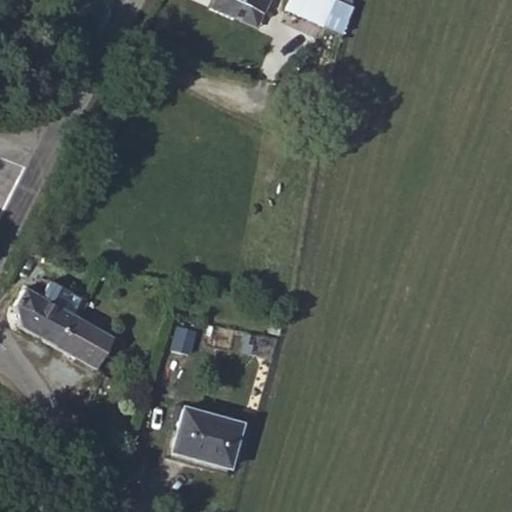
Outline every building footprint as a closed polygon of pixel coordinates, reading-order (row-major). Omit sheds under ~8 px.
[(212,0),(207,12),(229,22),(237,5),(247,9),(242,18),(255,24),(265,0),(212,0)] [(345,0),(286,0),(282,19),(337,33),(345,0)] [(237,5),(229,22),(251,32),(255,24),(242,18),(247,9),(237,5)] [(13,308),(19,331),(51,349),(70,318),(73,309),(78,299),(51,283),(39,300),(23,290),(13,308)] [(79,297),(78,299),(73,309),(99,315),(103,303),(79,297)] [(70,318),(51,349),(89,371),(108,341),(70,318)] [(178,445),(236,459),(247,415),(188,401),(178,445)]
